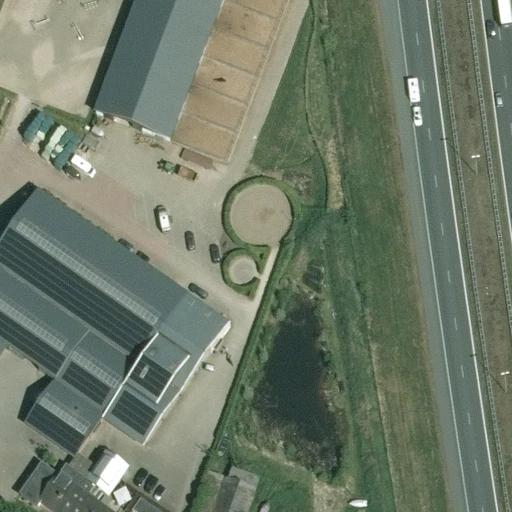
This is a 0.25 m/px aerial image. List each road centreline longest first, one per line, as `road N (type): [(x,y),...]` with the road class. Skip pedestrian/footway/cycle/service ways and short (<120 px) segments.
road 1 (unknown): [(176,511),(250,326),(243,294),(223,268),(85,190),(43,179),(0,206)]
road 2 (motorway): [(412,0),(483,511)]
